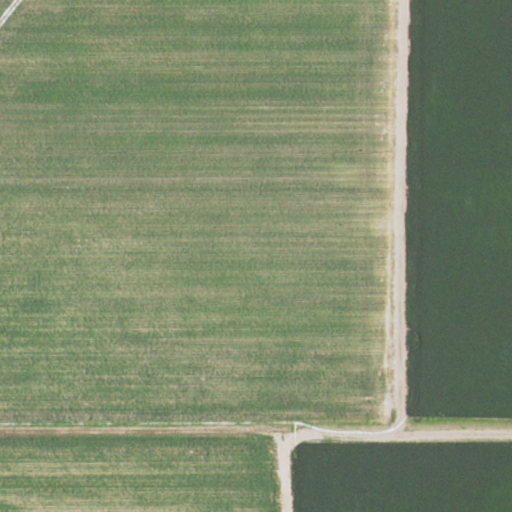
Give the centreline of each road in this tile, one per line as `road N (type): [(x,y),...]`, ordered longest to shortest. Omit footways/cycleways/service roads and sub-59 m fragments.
road 1 (track): [(511,432),(0,428),(488,477),(497,432)]
road 2 (track): [(396,0),(396,430)]
